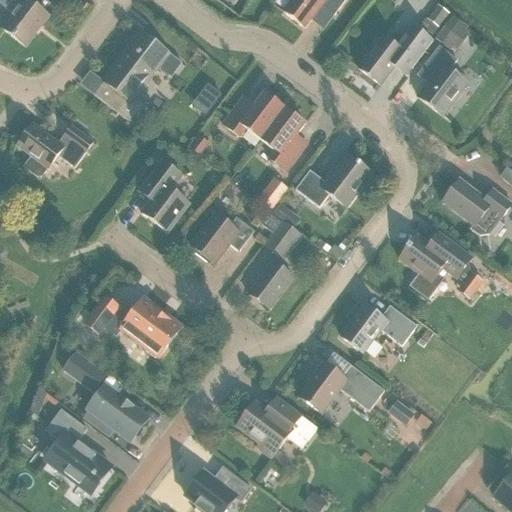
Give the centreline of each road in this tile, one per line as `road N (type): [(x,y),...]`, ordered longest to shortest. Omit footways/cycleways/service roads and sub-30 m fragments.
road 1 (residential): [(248,338),(283,345),(307,329),(404,204),(408,175),(384,144),(269,47),(216,38),(167,0)]
road 2 (residential): [(248,338),(119,511)]
road 3 (residential): [(0,82),(30,94),(61,80),(121,0)]
road 4 (residential): [(116,237),(248,338)]
